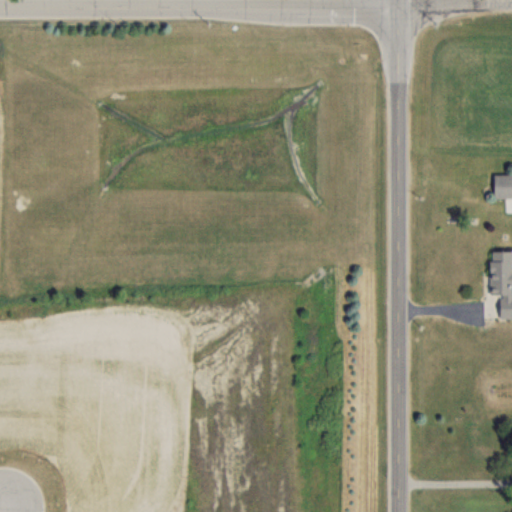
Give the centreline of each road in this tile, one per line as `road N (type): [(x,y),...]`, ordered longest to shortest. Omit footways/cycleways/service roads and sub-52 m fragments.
road 1 (residential): [(401,511),(400,4)]
road 2 (residential): [(400,4),(0,9)]
